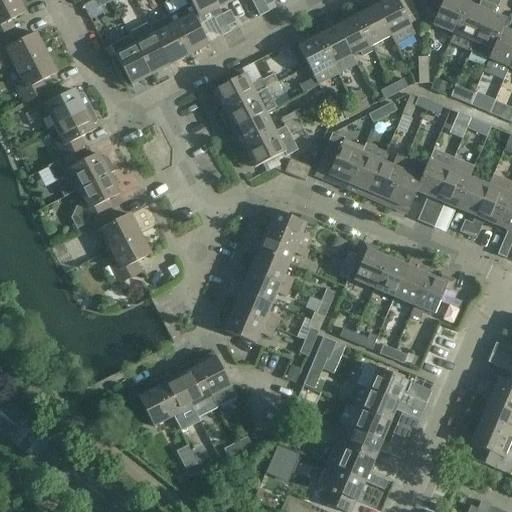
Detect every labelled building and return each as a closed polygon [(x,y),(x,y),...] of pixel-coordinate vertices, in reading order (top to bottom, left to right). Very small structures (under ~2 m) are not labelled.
[(0,40),(16,32),(11,21),(26,13),(19,0),(2,0),(0,1),(0,40)] [(112,2),(110,0),(96,0),(101,8),(112,2)] [(218,9),(213,0),(187,0),(201,25),(213,18),(214,20),(221,16),(218,9)] [(213,0),(218,9),(235,0),(213,0)] [(391,0),(375,8),(390,38),(395,47),(413,37),(394,0),(391,0)] [(455,36),(468,6),(453,0),(445,0),(434,27),(455,36)] [(468,6),(455,36),(475,44),(493,0),(481,0),(477,10),(468,6)] [(494,53),(503,31),(507,23),(494,17),(500,0),(493,0),(475,44),(494,53)] [(356,19),(371,48),(390,38),(375,8),(356,19)] [(173,26),(189,58),(208,47),(192,16),(182,21),(178,12),(168,17),(173,26)] [(221,16),(227,28),(236,23),(230,12),(221,16)] [(360,54),(362,58),(372,53),(369,49),(371,48),(356,19),(337,28),(352,58),(360,54)] [(154,36),(170,67),(189,58),(173,26),(154,36)] [(352,58),(337,28),(318,38),(333,68),(352,58)] [(511,34),(503,31),(494,53),(490,62),(510,70),(511,65),(511,34)] [(10,59),(16,70),(47,54),(36,34),(22,42),(16,32),(0,40),(0,54),(4,62),(10,59)] [(151,77),(135,46),(130,36),(110,47),(131,87),(151,77)] [(170,67),(154,36),(135,46),(151,77),(170,67)] [(338,76),(333,68),(318,38),(298,48),(318,86),(338,76)] [(26,103),(32,100),(48,92),(42,82),(57,74),(47,54),(16,70),(23,82),(16,85),(26,103)] [(418,72),(428,71),(428,59),(418,59),(418,72)] [(429,84),(428,71),(418,72),(419,85),(429,84)] [(214,93),(224,112),(225,113),(278,85),(274,77),(263,82),(263,81),(250,87),(245,77),(214,93)] [(436,81),(433,89),(444,93),(447,85),(436,81)] [(392,88),(396,96),(407,91),(403,83),(392,88)] [(231,126),(235,132),(265,116),(266,116),(277,110),(271,99),(282,93),(278,85),(225,113),(224,112),(219,115),(226,129),(231,126)] [(50,116),(56,126),(91,108),(83,95),(80,94),(77,96),(75,91),(60,99),(54,88),(48,92),(32,100),(43,120),(50,116)] [(396,96),(392,88),(381,93),(385,102),(396,96)] [(489,111),(492,101),(471,95),(468,106),(489,111)] [(427,113),(431,105),(419,100),(415,108),(427,113)] [(354,108),(358,116),(369,110),(365,102),(354,108)] [(380,111),(384,120),(397,113),(391,105),(380,111)] [(431,105),(427,113),(438,118),(443,110),(431,105)] [(64,161),(79,153),(87,149),(81,138),(96,131),(93,126),(96,124),(97,121),(91,108),(56,126),(61,138),(54,141),(64,161)] [(358,116),(354,108),(343,113),(346,122),(358,116)] [(265,116),(235,132),(245,152),(304,119),(300,110),(281,120),(285,128),(274,133),(266,116),(265,116)] [(384,120),(380,111),(368,117),(373,126),(384,120)] [(306,118),(304,119),(245,152),(254,170),(285,154),(286,157),(298,151),(290,136),(309,125),(306,118)] [(340,149),(329,144),(314,178),(334,186),(347,191),(349,186),(364,150),(343,141),(340,149)] [(367,200),(386,155),(366,146),(364,150),(349,186),(347,191),(360,197),(367,200)] [(428,197),(418,220),(417,222),(425,225),(426,223),(454,159),(434,151),(430,162),(423,178),(417,193),(428,197)] [(80,191),(110,175),(115,172),(109,160),(106,159),(102,160),(100,155),(85,163),(79,153),(64,161),(49,169),(65,199),(80,191)] [(382,164),(367,200),(387,208),(407,160),(396,155),(391,167),(382,164)] [(454,159),(426,223),(425,225),(434,229),(435,227),(443,208),(444,206),(444,205),(455,209),(468,178),(470,179),(474,168),(473,167),(454,159)] [(407,160),(387,208),(406,216),(417,193),(423,178),(413,174),(417,164),(407,160)] [(289,161),(284,175),(304,183),(310,170),(289,161)] [(85,202),(79,206),(71,220),(77,230),(88,224),(88,225),(111,213),(105,203),(120,195),(110,175),(80,191),(85,202)] [(473,225),(468,237),(476,240),(484,221),(495,226),(511,185),(511,183),(493,176),(489,187),(489,188),(476,218),(475,217),(472,225),(473,225)] [(468,178),(455,209),(475,217),(476,218),(489,188),(489,187),(470,179),(468,178)] [(511,185),(495,226),(506,231),(508,231),(498,254),(497,256),(506,259),(506,258),(511,242),(511,185)] [(105,240),(110,251),(141,235),(131,215),(116,223),(111,213),(88,225),(98,244),(105,240)] [(268,234),(307,250),(311,239),(303,236),(307,226),(277,213),(268,234)] [(473,225),(472,225),(464,221),(459,233),(468,237),(473,225)] [(260,253),(290,266),(295,255),(306,260),(309,252),(307,251),(307,250),(268,234),(260,253)] [(151,255),(141,235),(110,251),(116,263),(110,266),(120,285),(142,273),(137,263),(151,255)] [(376,292),(388,262),(371,254),(373,249),(364,245),(357,264),(362,266),(355,283),(376,292)] [(294,280),(286,276),(290,266),(260,253),(252,273),(290,289),(294,280)] [(343,266),(352,270),(358,257),(348,253),(343,266)] [(395,300),(408,270),(388,262),(376,292),(395,300)] [(338,277),(347,281),(352,270),(343,266),(338,277)] [(408,270),(395,300),(413,308),(409,319),(411,319),(428,278),(408,270)] [(286,299),(290,289),(252,273),(243,293),(273,306),(278,296),(286,299)] [(428,278),(411,319),(416,322),(417,319),(420,320),(424,312),(436,317),(446,292),(451,295),(456,284),(443,279),(441,284),(428,278)] [(320,303),(329,306),(334,295),(325,291),(320,303)] [(234,314),(274,331),(279,320),(269,316),(273,306),(243,293),(234,314)] [(315,315),(324,319),(329,306),(320,303),(315,315)] [(261,335),(270,339),(274,331),(234,314),(226,333),(256,346),(261,335)] [(303,343),(313,347),(318,334),(309,331),(303,343)] [(353,344),(356,336),(344,331),(341,339),(353,344)] [(356,336),(353,344),(365,349),(368,341),(356,336)] [(311,366),(322,370),(326,360),(329,361),(336,344),(322,339),(311,366)] [(299,354),(308,358),(313,347),(303,343),(299,354)] [(393,361),(396,353),(384,348),(381,356),(393,361)] [(511,354),(500,349),(497,357),(511,363),(511,354)] [(396,353),(393,361),(405,367),(408,358),(396,353)] [(511,387),(511,363),(497,357),(494,364),(511,371),(511,373),(507,384),(507,385),(511,387)] [(237,399),(232,388),(217,359),(197,369),(217,409),(237,399)] [(357,385),(362,387),(423,413),(427,404),(405,394),(409,383),(378,370),(378,371),(365,365),(357,385)] [(322,370),(311,366),(303,386),(314,390),(322,370)] [(178,379),(193,408),(198,419),(217,409),(197,369),(178,379)] [(332,370),(327,380),(350,391),(355,381),(332,370)] [(193,408),(178,379),(158,389),(173,418),(179,429),(189,424),(183,413),(193,408)] [(511,412),(511,387),(507,385),(507,384),(499,380),(495,389),(490,387),(484,400),(489,403),(511,412)] [(423,413),(362,387),(354,407),(361,410),(361,411),(391,423),(396,412),(402,414),(397,426),(415,433),(419,422),(423,413)] [(173,418),(158,389),(138,399),(153,428),(173,418)] [(480,423),(511,436),(511,412),(489,403),(480,423)] [(361,411),(352,430),(383,443),(391,423),(361,411)] [(504,459),(511,441),(511,436),(480,423),(471,445),(475,447),(469,459),(494,469),(499,457),(504,459)] [(375,464),(380,453),(385,455),(385,454),(397,459),(400,451),(388,446),(383,443),(352,430),(343,426),(334,446),(375,464)] [(415,433),(397,426),(388,446),(400,451),(404,443),(410,446),(415,433)] [(248,439),(236,445),(240,454),(251,448),(248,439)] [(240,454),(236,445),(224,451),(228,459),(240,454)] [(370,475),(375,464),(334,446),(326,466),(383,491),(387,482),(370,475)] [(290,454),(277,448),(270,463),(269,467),(267,471),(266,475),(279,481),(290,454)] [(197,465),(201,473),(213,468),(209,459),(197,465)] [(190,479),(201,473),(197,465),(186,470),(190,479)] [(383,491),(326,466),(317,487),(326,490),(321,504),(340,511),(352,511),(356,503),(358,504),(366,484),(371,486),(368,494),(380,499),(383,491)]
